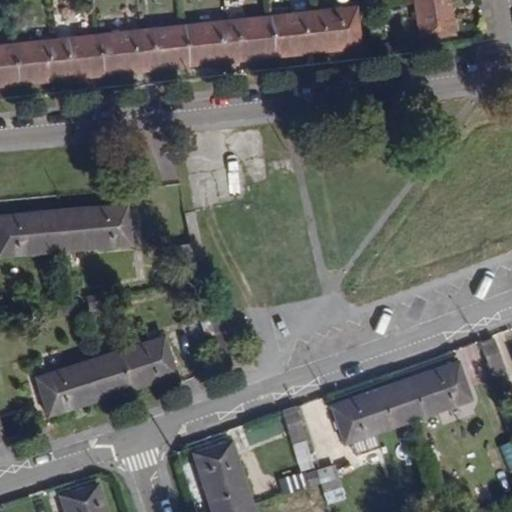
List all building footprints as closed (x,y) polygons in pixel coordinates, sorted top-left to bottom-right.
[(452,34),(447,0),(419,0),(414,1),(420,38),(452,34)] [(312,12),(316,51),(358,47),(354,8),(312,12)] [(268,17),(273,56),(316,51),(312,12),(268,17)] [(231,61),(273,56),(268,17),(227,21),(231,61)] [(231,61),(227,21),(183,26),(187,65),(231,61)] [(144,70),(187,65),(183,26),(140,31),(144,70)] [(97,35),(101,75),(144,70),(140,31),(97,35)] [(59,79),(101,75),(97,35),(55,40),(59,79)] [(17,84),(59,79),(55,40),(13,44),(17,84)] [(0,85),(17,84),(13,44),(0,45),(0,85)] [(59,211),(62,251),(129,245),(125,205),(59,211)] [(0,255),(62,251),(59,211),(0,215),(0,255)] [(171,224),(184,278),(197,275),(185,221),(171,224)] [(66,300),(79,297),(76,280),(65,283),(66,300)] [(79,297),(66,300),(67,308),(82,304),(108,298),(107,290),(79,297)] [(110,305),(108,298),(82,304),(84,311),(89,310),(99,308),(110,305)] [(34,315),(67,308),(66,300),(32,308),(34,315)] [(82,304),(67,308),(34,315),(36,323),(84,311),(82,304)] [(102,323),(99,308),(89,310),(92,325),(102,323)] [(231,364),(220,334),(207,337),(217,368),(231,364)] [(98,357),(111,395),(173,374),(162,336),(98,357)] [(503,370),(491,339),(478,344),(491,375),(503,370)] [(48,415),(111,395),(98,357),(36,377),(48,415)] [(456,361),(393,383),(406,421),(468,399),(456,361)] [(406,421),(393,383),(331,405),(343,444),(406,421)] [(305,439),(295,407),(281,412),(291,444),(305,439)] [(511,438),(495,445),(508,479),(511,477),(511,438)] [(191,454),(210,511),(230,511),(250,505),(229,442),(191,454)] [(342,499),(331,464),(314,469),(318,483),(325,504),(342,499)] [(283,494),(303,488),(318,483),(314,469),(314,468),(277,480),(282,495),(283,494)] [(59,496),(63,511),(105,511),(97,484),(59,496)] [(307,501),(303,488),(283,494),(287,507),(307,501)]
